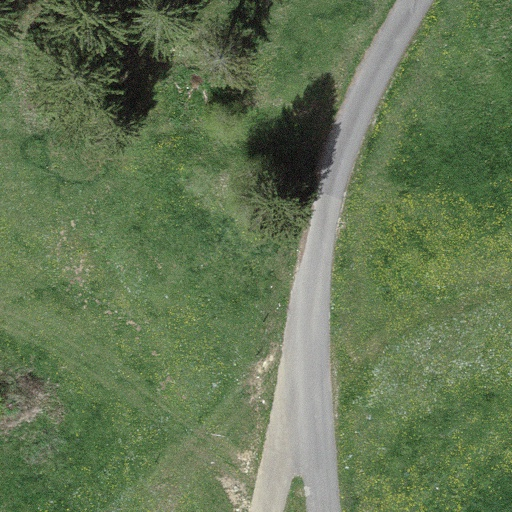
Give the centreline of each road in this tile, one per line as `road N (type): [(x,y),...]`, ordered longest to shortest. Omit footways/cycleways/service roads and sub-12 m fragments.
road 1 (track): [(317,511),(304,394),(316,213),(349,121),(415,0)]
road 2 (track): [(266,511),(304,394)]
